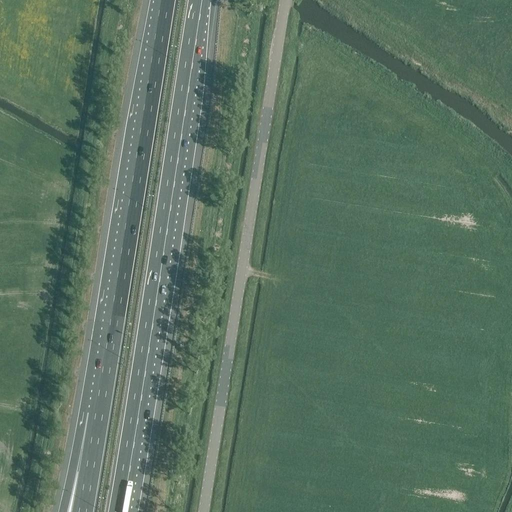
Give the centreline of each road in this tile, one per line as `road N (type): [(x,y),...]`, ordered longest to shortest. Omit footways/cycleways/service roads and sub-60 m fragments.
road 1 (unclassified): [(203,511),(285,0)]
road 2 (motorway): [(116,511),(198,0)]
road 3 (motorway): [(164,0),(95,415)]
